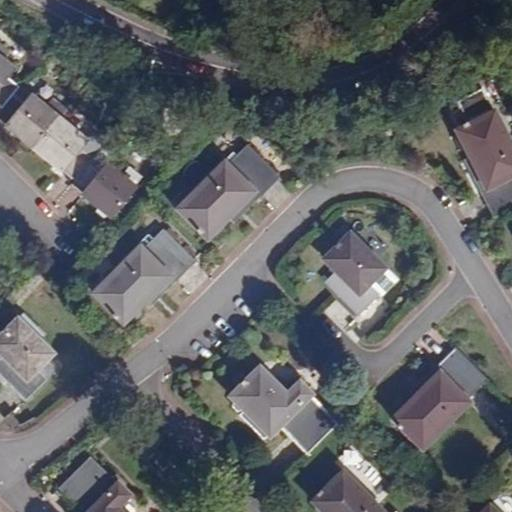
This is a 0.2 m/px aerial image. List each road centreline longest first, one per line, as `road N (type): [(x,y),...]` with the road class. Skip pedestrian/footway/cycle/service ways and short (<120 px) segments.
road 1 (residential): [(511,325),(443,213),(399,181),(349,181),(314,199),(129,373)]
road 2 (tertiary): [(450,0),(425,28),(367,61),(298,80),(184,62),(57,0)]
road 3 (residential): [(129,373),(256,511)]
road 4 (residential): [(129,373),(7,466)]
